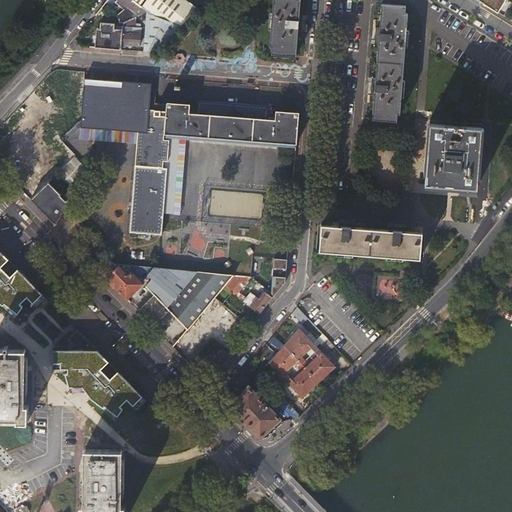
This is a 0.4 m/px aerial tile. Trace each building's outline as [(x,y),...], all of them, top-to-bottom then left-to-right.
[(134,12),(141,5),(135,0),(133,0),(128,7),(134,12)] [(144,51),(155,52),(199,8),(187,0),(144,0),(141,5),(148,11),(146,28),(144,51)] [(301,0),(273,0),(270,45),(273,45),(272,53),(297,55),(299,29),(300,13),(301,0)] [(479,0),(498,12),(505,0),(479,0)] [(375,76),(374,93),(372,117),(396,119),(397,112),(400,112),(408,11),(405,11),(405,4),(381,2),(379,26),(378,42),(375,76)] [(148,11),(141,5),(134,12),(122,13),(121,20),(124,22),(148,11)] [(146,28),(148,11),(124,22),(124,27),(132,27),(141,27),(146,28)] [(101,24),(99,47),(120,49),(121,44),(122,44),(124,30),(113,30),(114,24),(101,24)] [(124,30),(122,44),(140,45),(141,34),(132,33),(132,27),(124,27),(124,30)] [(64,87),(83,88),(84,73),(65,72),(64,87)] [(146,132),(149,132),(150,111),(153,83),(84,77),(83,94),(81,118),(80,127),(146,132)] [(167,112),(165,133),(169,133),(296,143),(299,111),(276,110),(275,118),(268,117),(269,105),(198,100),(197,112),(189,112),(190,103),(167,101),(167,112)] [(165,133),(167,112),(150,111),(149,132),(165,133)] [(481,126),(429,122),(425,183),(477,186),(481,126)] [(149,132),(146,132),(143,165),(166,167),(169,133),(165,133),(149,132)] [(77,157),(51,174),(62,189),(87,173),(77,157)] [(166,167),(143,165),(135,165),(129,231),(161,234),(166,167)] [(49,181),(31,199),(55,224),(63,211),(69,201),(49,181)] [(338,224),(322,223),(320,249),(421,257),(423,231),(406,230),(389,228),(356,226),(338,224)] [(0,302),(3,305),(5,303),(18,313),(23,306),(20,303),(27,297),(33,302),(39,297),(43,300),(46,297),(0,249),(0,302)] [(104,251),(92,263),(107,278),(119,266),(104,251)] [(288,258),(274,257),(272,293),(275,295),(287,279),(288,258)] [(119,266),(107,278),(129,298),(143,284),(132,273),(130,276),(119,266)] [(181,322),(188,329),(225,285),(233,273),(161,267),(146,285),(154,294),(181,322)] [(241,280),(233,273),(225,285),(232,291),(241,280)] [(250,306),(260,313),(272,297),(266,293),(261,299),(258,297),(250,306)] [(154,294),(140,307),(167,335),(181,322),(154,294)] [(298,306),(291,314),(303,326),(309,319),(298,306)] [(335,366),(314,343),(308,337),(299,327),(291,337),(306,352),(310,348),(317,355),(313,359),(327,374),(335,366)] [(146,399),(78,329),(68,338),(74,344),(69,349),(53,349),(53,363),(60,363),(61,369),(68,369),(68,373),(65,373),(69,387),(83,387),(91,398),(103,407),(105,405),(118,416),(123,408),(121,406),(128,399),(134,405),(140,399),(143,402),(146,399)] [(327,353),(334,346),(323,334),(317,340),(316,341),(327,353)] [(316,341),(317,340),(311,335),(308,337),(314,343),(316,341)] [(306,352),(291,337),(283,345),(299,361),(319,382),(327,374),(313,359),(308,364),(301,357),(306,352)] [(311,390),(319,382),(299,361),(283,345),(276,354),(289,368),(294,363),(301,371),(296,375),(311,390)] [(26,362),(26,349),(0,348),(0,417),(17,418),(17,422),(28,422),(28,405),(25,405),(25,402),(26,362)] [(217,366),(227,357),(222,351),(211,360),(217,366)] [(303,397),(311,390),(296,375),(291,379),(285,372),(289,368),(276,354),(269,362),(303,397)] [(274,388),(281,395),(286,390),(280,383),(274,388)] [(231,408),(260,437),(280,418),(269,406),(267,404),(264,402),(262,399),(249,386),(231,408)] [(276,400),(281,395),(274,388),(273,387),(269,392),(274,398),(276,400)] [(272,404),(276,400),(274,398),(270,401),(267,404),(269,406),(272,404)] [(280,418),(260,437),(267,436),(283,421),(280,418)] [(122,450),(84,450),(84,464),(83,505),(80,505),(80,511),(124,511),(124,506),(121,506),(122,450)]
